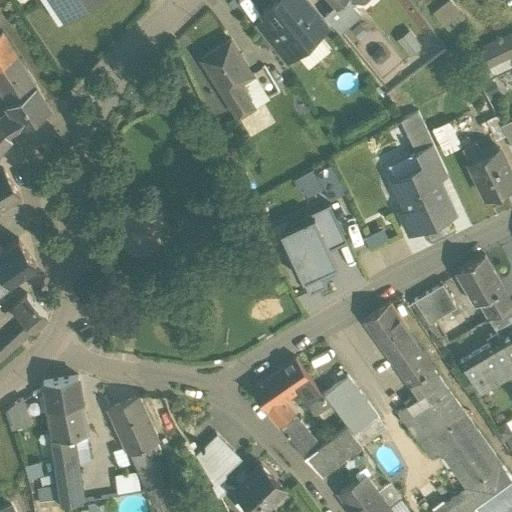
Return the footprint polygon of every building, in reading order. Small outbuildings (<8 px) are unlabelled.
[(51,0),(64,18),(90,0),(51,0)] [(291,0),(275,0),(262,10),(265,13),(287,41),(295,51),(318,33),(291,0)] [(321,14),(309,0),(291,0),(310,23),(321,14)] [(340,0),(337,3),(337,2),(336,2),(325,13),(340,31),(359,13),(351,4),(354,0),(340,0)] [(447,25),(465,12),(456,0),(445,0),(435,8),(447,25)] [(287,41),(265,13),(254,22),(277,50),(287,41)] [(0,29),(0,63),(15,53),(0,29)] [(511,33),(470,53),(482,77),(511,62),(511,33)] [(230,36),(201,55),(238,113),(253,103),(239,81),(253,72),(230,36)] [(36,84),(15,53),(0,63),(0,83),(11,101),(5,105),(9,112),(20,128),(51,107),(36,84)] [(265,103),(240,118),(250,136),(273,122),(265,103)] [(418,109),(402,117),(413,140),(417,139),(421,147),(433,142),(418,109)] [(9,112),(0,117),(0,126),(8,136),(9,135),(20,128),(9,112)] [(495,113),(486,117),(495,137),(504,132),(495,113)] [(511,115),(500,121),(511,142),(511,115)] [(0,126),(0,149),(12,139),(9,135),(8,136),(0,126)] [(441,137),(445,147),(461,141),(457,130),(441,137)] [(483,153),(476,138),(462,145),(485,193),(511,180),(511,171),(499,145),(483,153)] [(421,147),(416,149),(422,163),(428,160),(436,177),(447,172),(433,142),(421,147)] [(330,197),(348,187),(333,159),(314,169),(330,197)] [(422,163),(394,176),(407,205),(417,226),(452,210),(436,177),(428,160),(422,163)] [(0,170),(0,206),(20,195),(3,168),(0,170)] [(312,210),(329,248),(347,240),(329,202),(312,210)] [(407,205),(397,210),(407,231),(417,226),(407,205)] [(329,248),(312,210),(277,227),(308,295),(330,284),(327,278),(338,273),(334,264),(336,263),(329,248)] [(17,239),(0,250),(0,288),(35,265),(17,239)] [(511,302),(484,254),(475,259),(460,267),(488,316),(511,302)] [(284,277),(271,284),(278,294),(290,287),(284,277)] [(442,283),(427,292),(440,315),(456,306),(442,283)] [(0,356),(47,314),(27,292),(13,305),(19,312),(0,329),(0,356)] [(440,315),(427,292),(414,299),(429,321),(440,315)] [(433,365),(388,301),(363,319),(408,382),(410,381),(433,365)] [(511,302),(488,316),(496,329),(490,333),(494,339),(460,360),(481,389),(511,370),(511,302)] [(88,325),(79,331),(86,341),(95,336),(96,332),(92,326),(88,325)] [(295,357),(250,387),(270,413),(286,401),(283,397),(304,383),(310,392),(318,387),(295,357)] [(433,365),(410,381),(419,394),(442,378),(433,365)] [(78,375),(43,380),(47,409),(83,402),(78,375)] [(377,412),(345,376),(320,392),(353,429),(377,412)] [(419,394),(407,402),(430,434),(420,441),(431,456),(441,450),(465,484),(432,509),(434,511),(493,511),(511,498),(511,476),(442,378),(419,394)] [(136,395),(110,407),(131,452),(156,440),(136,395)] [(28,401),(7,404),(10,427),(31,423),(28,401)] [(83,402),(47,409),(47,410),(51,436),(49,436),(49,439),(68,435),(89,431),(83,404),(83,402)] [(293,413),(278,423),(305,454),(321,442),(293,413)] [(511,427),(508,418),(494,425),(501,439),(507,437),(511,448),(511,427)] [(321,442),(305,454),(321,473),(361,444),(346,424),(321,442)] [(234,452),(216,433),(196,453),(210,476),(234,452)] [(68,435),(49,439),(55,470),(74,467),(68,435)] [(156,440),(131,452),(147,487),(161,480),(149,455),(161,450),(156,440)] [(367,457),(347,471),(354,481),(365,473),(374,466),(367,457)] [(260,462),(234,487),(258,511),(284,487),(260,462)] [(74,467),(55,470),(57,484),(59,497),(60,501),(78,497),(74,467)] [(119,491),(141,487),(138,469),(116,473),(119,491)] [(380,511),(389,506),(365,473),(354,481),(339,492),(354,511),(380,511)] [(161,480),(147,487),(151,496),(166,488),(161,480)] [(116,481),(99,484),(100,495),(118,492),(116,481)] [(57,484),(37,487),(39,500),(59,497),(57,484)] [(511,511),(511,498),(493,511),(511,511)]
